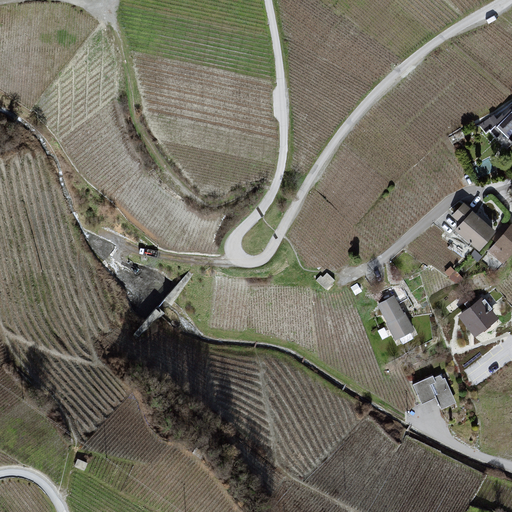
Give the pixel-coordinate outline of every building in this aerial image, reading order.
[(511,98),(481,110),(505,137),(511,131),(511,98)] [(450,232),(476,252),(494,233),(460,204),(448,218),(457,225),(450,232)] [(511,229),(508,226),(486,252),(500,266),(511,251),(511,229)] [(334,281),(325,271),(315,280),(324,290),(334,281)] [(418,335),(390,294),(374,302),(393,345),(418,335)] [(481,300),(459,317),(474,337),(497,320),(481,300)] [(463,416),(445,370),(409,383),(421,403),(434,398),(445,423),(463,416)]
